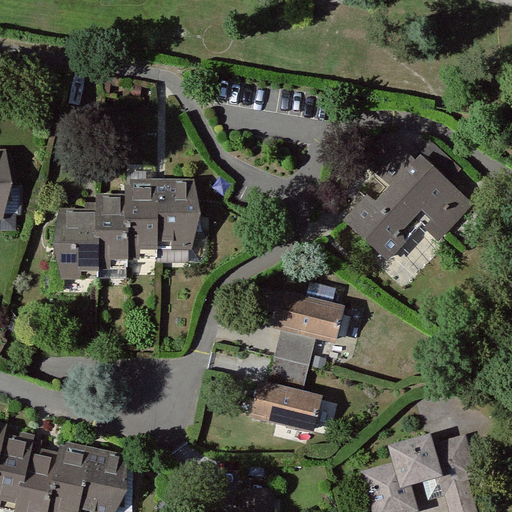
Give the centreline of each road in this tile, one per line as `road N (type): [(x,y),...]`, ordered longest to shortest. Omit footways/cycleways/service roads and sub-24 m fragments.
road 1 (residential): [(303,197),(287,242),(216,296),(198,360),(162,416),(122,421),(0,382)]
road 2 (residential): [(303,197),(225,161),(168,78),(0,50)]
road 3 (residential): [(511,179),(427,124),(372,118),(322,144),(303,197)]
